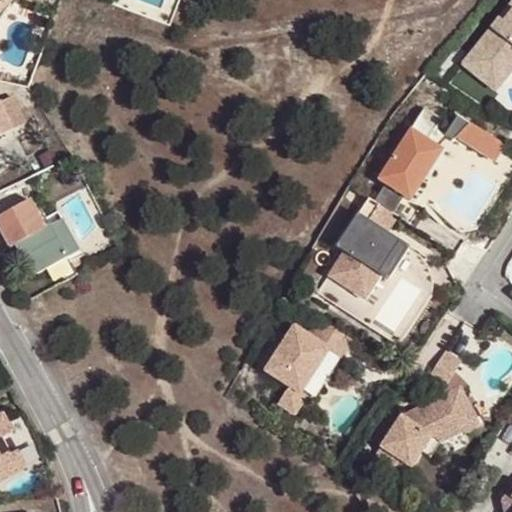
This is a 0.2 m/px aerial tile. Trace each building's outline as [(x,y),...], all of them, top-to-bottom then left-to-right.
[(9,3),(12,0),(0,0),(0,20),(1,19),(12,5),(9,3)] [(511,3),(463,65),(480,79),(486,71),(501,83),(511,69),(511,3)] [(495,91),(501,83),(486,71),(480,79),(495,91)] [(0,136),(13,130),(0,102),(0,136)] [(405,198),(442,150),(426,140),(440,119),(424,109),(378,181),(385,185),(374,202),(381,206),(398,217),(416,229),(427,212),(414,204),(405,198)] [(458,136),(470,123),(457,115),(445,134),(454,140),(458,136)] [(494,159),(503,145),(470,123),(458,136),(494,159)] [(423,193),(429,179),(429,178),(433,168),(444,151),(442,150),(405,198),(414,204),(423,193)] [(374,202),(369,198),(337,248),(344,252),(332,270),(348,280),(344,287),(365,301),(381,277),(388,281),(409,248),(387,234),(370,222),(381,206),(374,202)] [(69,231),(58,211),(41,221),(30,200),(0,215),(0,228),(10,248),(15,245),(19,243),(26,255),(22,258),(32,277),(68,257),(58,237),(69,231)] [(398,217),(381,206),(370,222),(387,234),(398,217)] [(68,257),(79,251),(69,231),(58,237),(68,257)] [(22,258),(26,255),(19,243),(15,245),(22,258)] [(348,280),(332,270),(328,277),(344,287),(348,280)] [(341,359),(353,341),(318,318),(307,335),(294,327),(264,371),(289,387),(300,394),(301,393),(329,350),(341,359)] [(442,391),(461,362),(445,352),(427,381),(442,391)] [(301,393),(300,394),(289,387),(278,404),(294,415),(306,396),(301,393)] [(463,391),(460,387),(448,393),(450,397),(463,391)] [(462,432),(479,424),(463,391),(450,397),(448,393),(401,416),(381,447),(400,460),(411,467),(419,454),(431,436),(458,423),(462,432)] [(1,440),(14,432),(3,413),(0,414),(0,467),(12,461),(9,455),(1,440)] [(462,432),(458,423),(431,436),(419,454),(427,460),(438,444),(462,432)] [(392,471),(400,460),(381,447),(373,458),(392,471)] [(0,482),(27,468),(17,451),(9,455),(12,461),(0,467),(0,482)] [(511,511),(511,495),(511,498),(505,494),(501,500),(504,511),(511,511)]
